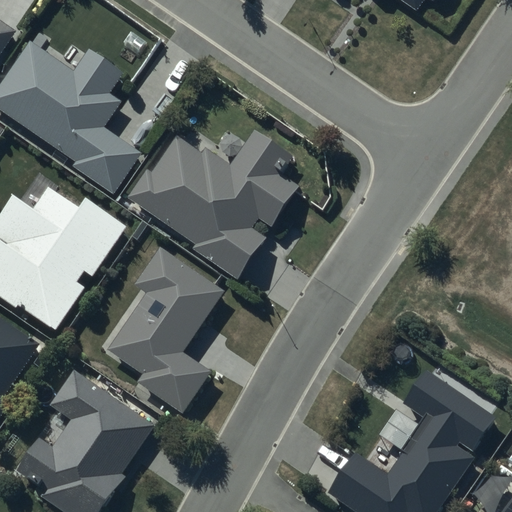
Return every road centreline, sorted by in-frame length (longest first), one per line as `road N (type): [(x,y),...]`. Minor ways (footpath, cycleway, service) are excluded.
road 1 (residential): [(426,155),(214,511)]
road 2 (residential): [(198,0),(426,155)]
road 3 (residential): [(511,32),(426,155)]
